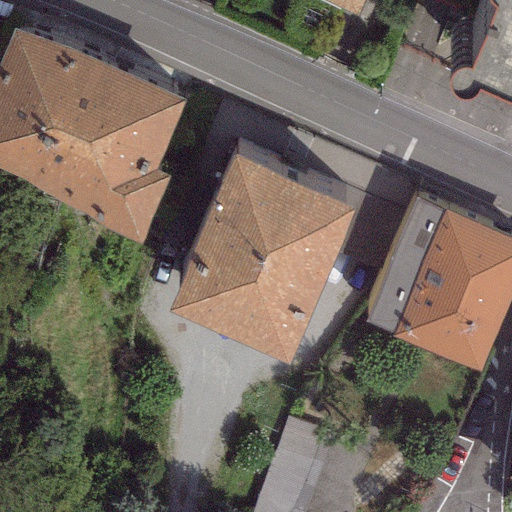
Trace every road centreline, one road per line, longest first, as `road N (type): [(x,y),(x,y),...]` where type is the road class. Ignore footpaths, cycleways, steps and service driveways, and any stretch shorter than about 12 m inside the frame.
road 1 (unclassified): [(511,179),(114,0)]
road 2 (residential): [(479,511),(507,312)]
